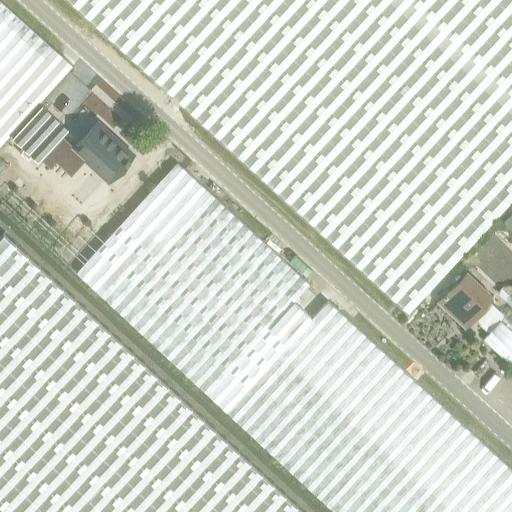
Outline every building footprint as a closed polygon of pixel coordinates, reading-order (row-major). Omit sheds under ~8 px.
[(0,0),(0,143),(64,74),(27,41),(35,32),(0,0)] [(511,0),(69,0),(408,310),(511,194),(511,0)] [(0,200),(96,289),(196,383),(287,467),(335,511),(511,511),(511,469),(420,385),(329,300),(312,317),(293,300),(309,282),(210,192),(176,161),(130,214),(77,167),(83,160),(70,149),(80,138),(41,104),(0,148),(0,200)] [(74,148),(110,180),(134,152),(118,139),(116,141),(96,123),(74,148)] [(511,227),(511,213),(503,222),(510,229),(511,227)] [(306,511),(4,230),(0,234),(0,511),(306,511)] [(506,315),(494,305),(489,301),(493,297),(467,272),(439,301),(455,316),(459,313),(469,322),(474,317),(490,332),(502,319),(506,315)] [(511,308),(506,315),(502,319),(511,327),(511,308)] [(511,363),(511,327),(502,319),(490,332),(485,338),(511,363)]
